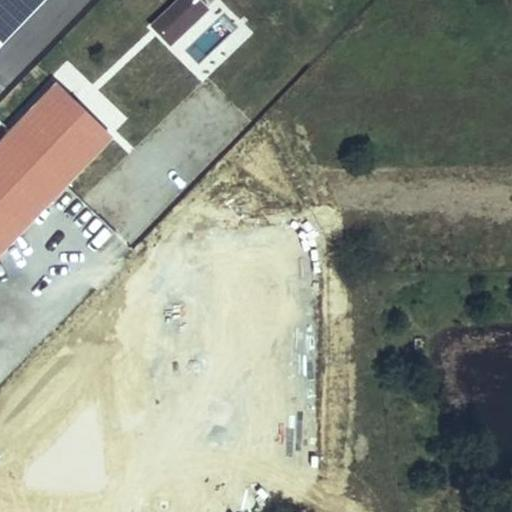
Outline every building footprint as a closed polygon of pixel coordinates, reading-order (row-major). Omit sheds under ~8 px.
[(0,0),(0,46),(43,0),(0,0)] [(174,0),(149,22),(177,53),(215,19),(198,0),(174,0)] [(0,254),(110,141),(52,85),(0,138),(0,254)] [(192,382),(215,381),(215,363),(192,364),(192,382)] [(192,382),(136,383),(138,449),(179,448),(217,448),(217,426),(230,426),(230,403),(216,403),(215,381),(192,382)] [(217,462),(217,448),(179,448),(179,462),(217,462)]
